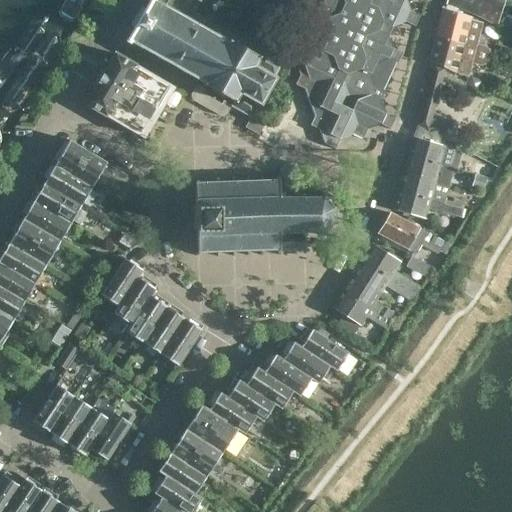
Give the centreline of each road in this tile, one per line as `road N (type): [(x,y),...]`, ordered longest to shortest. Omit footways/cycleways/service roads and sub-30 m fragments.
road 1 (residential): [(227,333),(313,317),(372,219),(405,105)]
road 2 (residential): [(227,333),(156,278),(151,170),(54,114)]
road 3 (residential): [(109,496),(139,466),(227,333)]
road 4 (residential): [(54,114),(125,0)]
